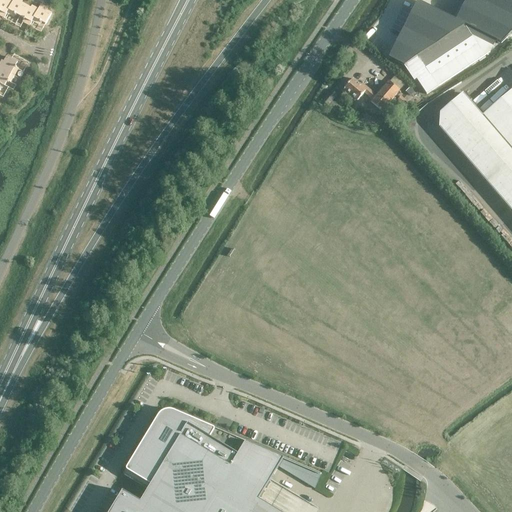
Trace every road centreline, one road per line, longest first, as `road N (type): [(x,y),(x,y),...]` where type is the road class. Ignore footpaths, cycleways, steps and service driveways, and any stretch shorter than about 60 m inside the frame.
road 1 (primary): [(0,395),(94,236),(268,0)]
road 2 (primary): [(185,0),(0,384)]
road 3 (tertiary): [(138,330),(352,0)]
road 4 (unclassified): [(469,511),(403,455),(183,358),(138,330)]
road 5 (unclassified): [(0,277),(85,70),(100,0)]
road 6 (tertiary): [(36,511),(138,330)]
